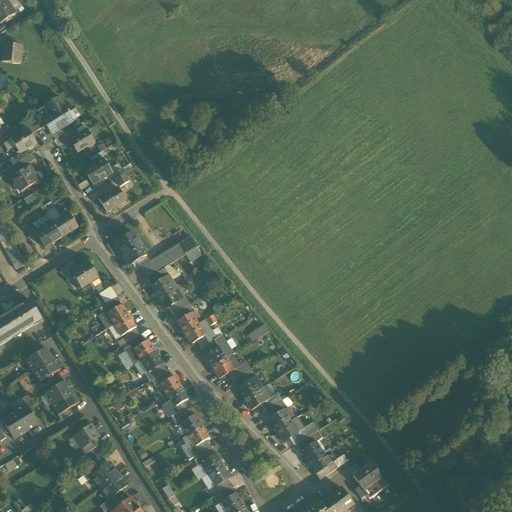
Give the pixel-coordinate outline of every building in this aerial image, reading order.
[(0,25),(15,15),(5,0),(0,3),(0,25)] [(16,0),(5,0),(15,15),(18,14),(16,12),(22,8),(16,0)] [(2,63),(20,65),(22,47),(4,45),(2,63)] [(38,116),(41,120),(64,106),(59,98),(37,112),(38,116)] [(69,113),(64,106),(41,120),(45,127),(51,136),(52,135),(60,130),(73,122),(68,115),(69,114),(69,113)] [(75,109),(69,113),(69,114),(68,115),(73,122),(80,117),(75,109)] [(38,116),(35,118),(42,129),(45,127),(41,120),(38,116)] [(35,118),(30,121),(37,132),(42,129),(35,118)] [(0,119),(0,134),(1,136),(0,136),(0,137),(0,138),(11,132),(7,125),(4,126),(0,119)] [(31,135),(37,132),(30,121),(24,124),(27,129),(31,135)] [(76,131),(79,135),(86,131),(83,126),(76,131)] [(15,147),(20,155),(37,145),(31,135),(27,129),(10,140),(15,147)] [(60,130),(52,135),(55,141),(64,135),(60,130)] [(69,142),(77,154),(88,147),(88,148),(95,144),(87,130),(86,131),(79,135),(76,137),(69,141),(69,142)] [(62,137),(66,144),(69,142),(69,141),(76,137),(72,131),(62,137)] [(7,152),(15,147),(10,140),(2,145),(7,152)] [(19,162),(23,168),(35,160),(32,155),(19,162)] [(85,172),(93,185),(112,174),(103,160),(85,172)] [(0,167),(0,168),(3,173),(13,167),(10,161),(0,167)] [(110,169),(114,175),(122,170),(118,165),(110,169)] [(11,178),(20,193),(39,181),(30,167),(11,178)] [(113,175),(116,180),(126,174),(123,169),(122,170),(114,175),(113,175)] [(130,182),(126,174),(116,180),(121,187),(130,182)] [(77,187),(81,192),(90,186),(86,181),(77,187)] [(99,200),(107,213),(126,202),(118,189),(99,200)] [(24,201),(30,211),(40,205),(34,194),(24,201)] [(55,208),(52,202),(42,208),(47,216),(50,221),(52,224),(61,218),(58,212),(57,213),(54,209),(55,208)] [(61,218),(52,224),(61,239),(78,229),(69,214),(68,214),(65,208),(58,212),(61,218)] [(45,249),(61,239),(52,224),(50,221),(47,216),(33,225),(35,229),(33,231),(45,249)] [(0,231),(0,238),(9,233),(6,228),(0,231)] [(0,238),(0,242),(1,244),(12,239),(9,233),(0,238)] [(118,243),(132,266),(147,256),(133,233),(118,243)] [(140,269),(147,280),(164,269),(166,268),(169,267),(186,256),(197,249),(199,248),(191,238),(157,259),(140,269)] [(1,244),(4,250),(15,244),(12,239),(1,244)] [(4,250),(7,255),(18,249),(15,244),(4,250)] [(7,255),(10,260),(20,254),(18,249),(7,255)] [(186,256),(190,263),(201,256),(197,249),(186,256)] [(10,260),(13,265),(23,260),(20,254),(10,260)] [(26,265),(23,260),(13,265),(16,271),(26,265)] [(81,290),(89,285),(98,279),(89,264),(80,270),(82,272),(74,277),(81,290)] [(80,270),(78,267),(71,272),(74,277),(82,272),(80,270)] [(180,276),(169,267),(166,268),(164,269),(164,270),(169,276),(172,282),(180,276)] [(147,280),(151,287),(165,279),(169,276),(164,270),(147,280)] [(169,276),(165,279),(171,288),(174,286),(172,282),(169,276)] [(103,286),(98,279),(89,285),(94,292),(96,290),(102,286),(103,286)] [(172,290),(171,288),(165,279),(151,287),(158,299),(172,290)] [(99,295),(105,291),(102,286),(96,290),(99,295)] [(106,305),(107,304),(117,299),(110,288),(105,291),(99,295),(106,305)] [(178,289),(173,292),(179,302),(183,309),(189,305),(184,296),(183,297),(178,289)] [(168,308),(179,302),(173,292),(172,290),(158,299),(165,310),(168,309),(168,308)] [(121,306),(117,299),(107,304),(112,312),(121,306)] [(29,301),(1,318),(13,339),(34,326),(33,323),(40,319),(29,301)] [(168,309),(173,316),(183,309),(179,302),(168,308),(168,309)] [(108,330),(114,326),(107,315),(112,312),(107,304),(106,305),(99,309),(103,315),(99,317),(107,331),(108,330)] [(56,308),(58,313),(65,311),(63,305),(56,308)] [(189,305),(183,309),(173,316),(177,323),(191,314),(191,315),(194,313),(193,312),(189,305)] [(121,306),(112,312),(107,315),(114,326),(128,317),(121,306)] [(195,311),(193,312),(194,313),(191,315),(196,321),(200,318),(195,311)] [(177,323),(184,334),(198,326),(196,321),(191,315),(191,314),(177,323)] [(207,320),(211,327),(217,323),(213,316),(207,320)] [(135,329),(128,317),(114,326),(121,337),(125,335),(135,329)] [(0,347),(13,339),(1,318),(0,318),(0,347)] [(205,321),(198,326),(205,337),(210,344),(214,341),(217,340),(212,332),(205,321)] [(252,343),(270,333),(263,325),(254,331),(255,334),(249,338),(252,343)] [(108,330),(115,341),(121,337),(114,326),(108,330)] [(205,337),(198,326),(184,334),(191,345),(196,342),(205,337)] [(125,335),(126,338),(118,343),(120,348),(129,342),(129,343),(131,346),(134,350),(144,344),(139,336),(135,329),(125,335)] [(218,329),(212,332),(217,340),(222,336),(223,336),(218,329)] [(214,341),(219,349),(226,344),(222,336),(217,340),(214,341)] [(196,342),(201,350),(210,344),(205,337),(196,342)] [(134,366),(141,362),(154,353),(147,341),(144,344),(134,350),(131,346),(124,350),(126,353),(134,366)] [(214,341),(210,344),(201,350),(205,357),(219,349),(214,341)] [(226,344),(230,350),(235,348),(230,341),(226,344)] [(69,346),(73,352),(79,348),(76,342),(69,346)] [(233,355),(230,350),(226,344),(219,349),(226,360),(232,356),(233,355)] [(33,372),(40,383),(50,377),(60,370),(57,364),(56,365),(53,360),(54,360),(53,359),(52,359),(46,349),(25,362),(32,373),(33,372)] [(212,369),(226,360),(219,349),(205,357),(212,369)] [(133,367),(134,366),(126,353),(117,358),(126,371),(133,367)] [(161,364),(154,353),(141,362),(147,372),(148,373),(161,364)] [(239,367),(232,356),(226,360),(212,369),(219,380),(227,374),(236,369),(239,367)] [(147,372),(141,362),(134,366),(133,367),(140,378),(144,375),(144,374),(147,372)] [(246,363),(239,367),(236,369),(240,377),(250,371),(246,363)] [(149,382),(151,381),(166,372),(161,364),(148,373),(147,372),(144,374),(144,375),(149,382)] [(227,374),(232,382),(240,377),(236,369),(227,374)] [(250,371),(240,377),(232,382),(236,389),(237,389),(246,383),(242,378),(252,372),(251,370),(250,371)] [(168,371),(166,372),(151,381),(156,389),(160,386),(160,385),(172,378),(168,371)] [(242,378),(246,383),(251,380),(258,391),(262,389),(252,372),(242,378)] [(39,384),(42,389),(51,383),(53,382),(50,377),(40,383),(39,384)] [(51,383),(54,388),(64,382),(61,377),(53,382),(51,383)] [(160,386),(167,397),(181,389),(174,377),(172,378),(160,385),(160,386)] [(244,400),(258,391),(251,380),(246,383),(237,389),(244,400)] [(51,405),(52,405),(70,393),(68,389),(68,388),(65,382),(64,382),(54,388),(44,395),(45,396),(51,405)] [(269,385),(262,389),(263,391),(269,400),(276,395),(269,385)] [(105,393),(109,399),(116,395),(112,389),(105,393)] [(188,400),(181,389),(167,397),(170,402),(174,408),(175,408),(185,402),(188,400)] [(260,406),(265,403),(259,393),(258,391),(244,400),(251,412),(260,406)] [(263,391),(259,393),(265,403),(269,400),(263,391)] [(323,398),(317,391),(310,396),(316,404),(323,398)] [(71,393),(70,393),(52,405),(59,416),(69,410),(79,403),(75,397),(75,398),(71,393)] [(276,395),(269,400),(274,407),(282,402),(277,395),(276,395)] [(46,409),(51,405),(45,396),(40,400),(46,409)] [(26,405),(32,415),(37,412),(28,397),(23,400),(26,405)] [(288,399),(282,402),(287,409),(292,405),(288,399)] [(260,406),(265,413),(274,407),(269,400),(265,403),(260,406)] [(122,401),(113,406),(117,412),(125,407),(122,401)] [(174,408),(170,402),(162,407),(168,419),(171,417),(178,413),(175,408),(174,408)] [(178,413),(180,415),(190,409),(185,402),(175,408),(178,413)] [(287,409),(282,402),(274,407),(278,414),(283,411),(285,410),(286,411),(287,409)] [(15,412),(27,432),(38,425),(32,415),(26,405),(15,412)] [(278,414),(274,407),(265,413),(270,420),(278,414)] [(177,428),(181,425),(195,416),(190,409),(180,415),(172,420),(177,428)] [(58,416),(61,421),(72,415),(69,410),(59,416),(58,416)] [(285,410),(283,411),(289,421),(294,418),(289,411),(287,413),(286,411),(285,410)] [(290,423),(289,421),(283,411),(278,414),(270,420),(269,420),(276,431),(290,423)] [(28,433),(27,432),(15,412),(2,421),(14,441),(28,433)] [(186,433),(188,436),(201,428),(195,416),(181,425),(186,433)] [(348,424),(341,417),(337,420),(344,427),(348,424)] [(294,428),(299,424),(296,419),(295,420),(290,423),(294,428)] [(127,422),(119,427),(123,433),(130,428),(127,422)] [(297,434),(297,433),(294,428),(290,423),(276,431),(284,443),(293,437),(297,434)] [(312,423),(302,429),(300,430),(306,439),(308,438),(317,432),(312,423)] [(299,424),(294,428),(297,433),(300,430),(302,429),(299,424)] [(182,436),(186,433),(181,425),(177,428),(182,436)] [(74,437),(82,449),(97,439),(99,438),(91,426),(74,437)] [(208,439),(201,428),(188,436),(191,441),(185,445),(180,448),(189,462),(192,460),(197,457),(201,454),(197,446),(206,441),(208,439)] [(293,437),(297,444),(306,439),(300,430),(297,433),(297,434),(293,437)] [(322,440),(317,432),(308,438),(312,446),(315,444),(319,442),(322,440)] [(182,440),(185,445),(191,441),(188,436),(182,440)] [(82,449),(74,437),(68,441),(75,453),(82,449)] [(308,438),(306,439),(297,444),(302,452),(312,446),(308,438)] [(82,449),(86,455),(98,447),(101,445),(97,439),(82,449)] [(197,446),(201,454),(211,448),(206,441),(197,446)] [(326,452),(319,442),(315,444),(322,455),(326,452)] [(322,455),(315,444),(312,446),(302,452),(301,452),(305,458),(302,459),(306,465),(322,455)] [(82,457),(85,462),(101,452),(98,447),(86,455),(82,457)] [(215,455),(211,448),(201,454),(197,457),(201,463),(215,455)] [(142,449),(136,453),(141,461),(148,457),(142,449)] [(333,472),(337,469),(333,463),(336,462),(330,452),(327,454),(326,452),(322,455),(329,466),(333,472)] [(202,465),(209,475),(225,465),(221,460),(219,461),(215,455),(201,463),(202,464),(202,465)] [(315,474),(329,466),(322,455),(306,465),(309,470),(311,469),(315,474)] [(343,456),(336,462),(333,463),(337,469),(347,462),(343,456)] [(22,464),(18,457),(13,461),(17,467),(22,464)] [(152,458),(143,464),(146,469),(155,463),(152,458)] [(8,473),(17,467),(13,461),(4,466),(8,473)] [(91,479),(100,490),(118,475),(109,464),(100,471),(90,478),(91,479)] [(209,475),(202,465),(202,464),(191,471),(198,482),(201,480),(209,475)] [(363,491),(381,478),(371,464),(353,477),(360,487),(363,491)] [(228,470),(225,465),(209,475),(215,487),(216,486),(227,480),(229,478),(225,472),(228,470)] [(83,477),(87,482),(91,479),(90,478),(100,471),(96,466),(83,477)] [(315,474),(319,482),(320,481),(332,472),(333,472),(329,466),(315,474)] [(127,486),(118,475),(100,490),(108,501),(109,501),(114,497),(127,486)] [(209,475),(201,480),(208,491),(215,487),(209,475)] [(81,487),(87,482),(83,477),(77,482),(81,487)] [(387,487),(381,478),(363,491),(367,496),(366,496),(369,500),(387,487)] [(74,484),(71,479),(63,485),(67,489),(74,484)] [(216,486),(220,494),(231,487),(227,480),(216,486)] [(162,490),(169,500),(175,496),(168,486),(162,490)] [(236,495),(231,487),(220,494),(225,502),(236,495)] [(354,491),(361,500),(366,496),(367,496),(363,491),(360,487),(354,491)] [(345,511),(354,506),(342,489),(320,505),(318,503),(304,511),(345,511)] [(223,503),(227,511),(233,511),(243,506),(236,495),(225,502),(223,503)] [(100,508),(103,511),(104,511),(118,501),(114,497),(109,501),(108,501),(100,508)] [(108,510),(109,511),(114,511),(126,503),(122,498),(108,510)] [(136,511),(139,510),(136,506),(136,505),(131,499),(126,503),(114,511),(136,511)] [(227,511),(223,503),(215,508),(217,511),(227,511)]
